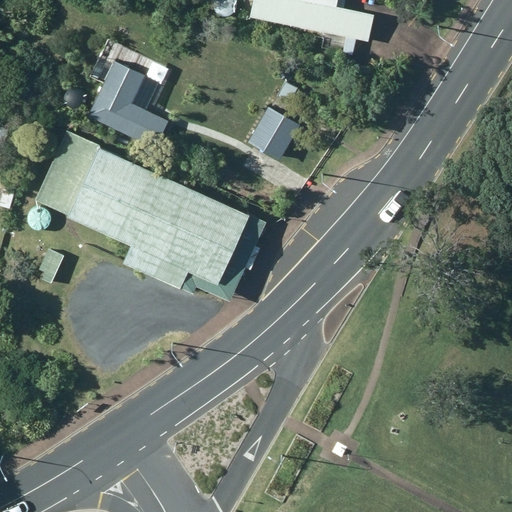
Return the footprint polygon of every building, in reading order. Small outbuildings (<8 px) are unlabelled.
[(253,0),(250,20),(369,44),(374,16),(344,11),(346,0),(345,0),(253,0)] [(255,77),(266,61),(254,53),(243,70),(255,77)] [(114,64),(88,118),(154,151),(167,123),(144,112),(157,86),(114,64)] [(286,82),(277,99),(289,105),(298,89),(286,82)] [(56,104),(63,88),(52,83),(44,98),(56,104)] [(247,144),(280,162),(300,127),(261,105),(256,113),(263,117),(247,144)] [(229,304),(265,225),(66,136),(36,202),(71,218),(69,221),(132,249),(124,266),(193,297),(196,289),(229,304)] [(49,249),(37,279),(51,285),(64,255),(49,249)]
